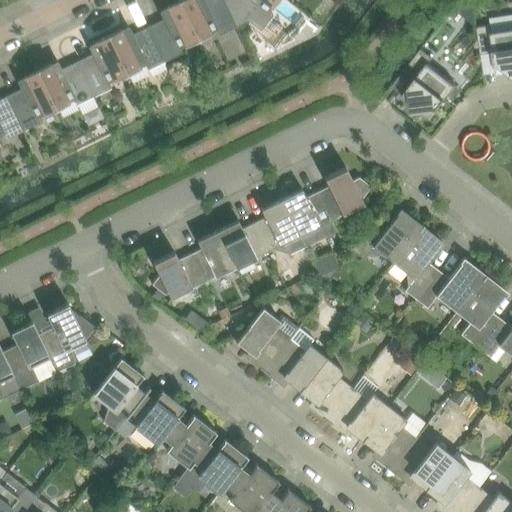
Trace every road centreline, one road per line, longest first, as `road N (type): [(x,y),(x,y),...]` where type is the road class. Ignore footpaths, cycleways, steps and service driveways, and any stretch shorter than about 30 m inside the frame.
road 1 (residential): [(377,511),(116,301),(83,243)]
road 2 (residential): [(422,173),(359,126),(338,121),(83,243)]
road 3 (residential): [(511,98),(475,104),(422,173)]
